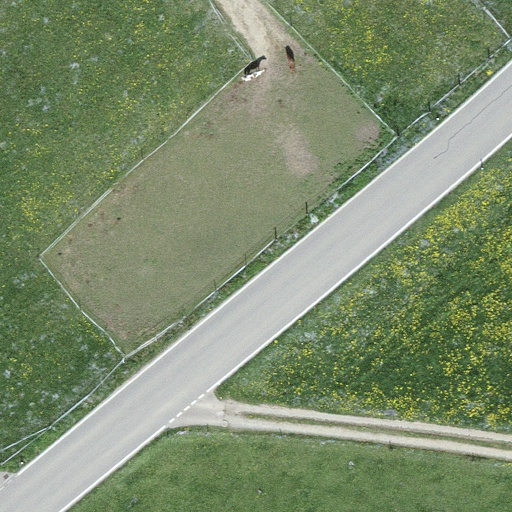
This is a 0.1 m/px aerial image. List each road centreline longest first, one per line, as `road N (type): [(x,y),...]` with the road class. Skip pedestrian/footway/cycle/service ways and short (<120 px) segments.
road 1 (tertiary): [(14,511),(511,100)]
road 2 (track): [(511,449),(233,419),(150,402)]
